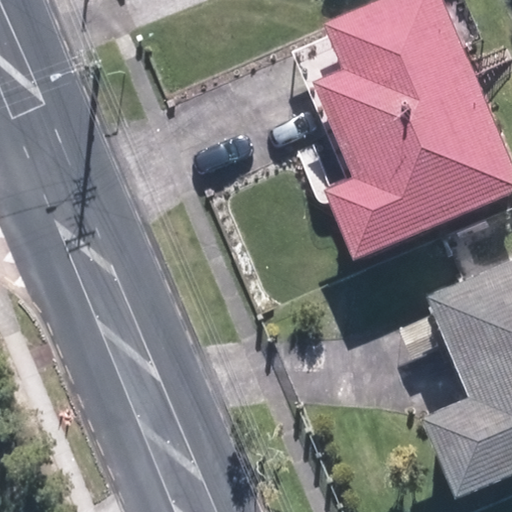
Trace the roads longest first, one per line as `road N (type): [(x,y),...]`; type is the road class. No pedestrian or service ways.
road 1 (tertiary): [(51,159),(199,511)]
road 2 (tertiary): [(0,38),(51,159)]
